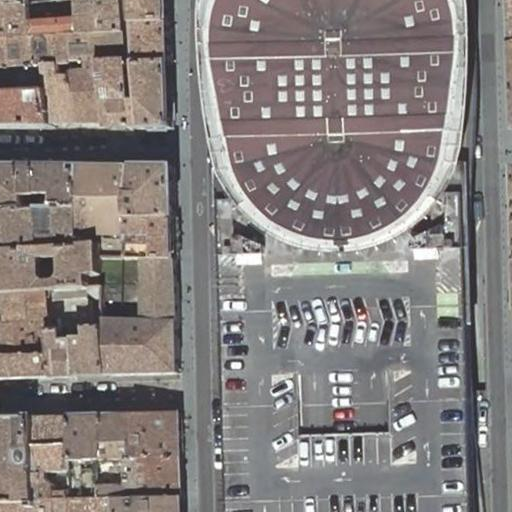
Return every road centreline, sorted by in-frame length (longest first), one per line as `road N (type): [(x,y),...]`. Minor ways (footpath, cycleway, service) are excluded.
road 1 (residential): [(498,386),(488,0)]
road 2 (residential): [(201,148),(208,393)]
road 3 (residential): [(0,398),(208,393)]
road 4 (unknown): [(242,455),(264,295),(305,282)]
road 5 (residential): [(0,147),(201,148)]
road 6 (residential): [(197,0),(201,148)]
road 7 (residential): [(502,511),(498,386)]
